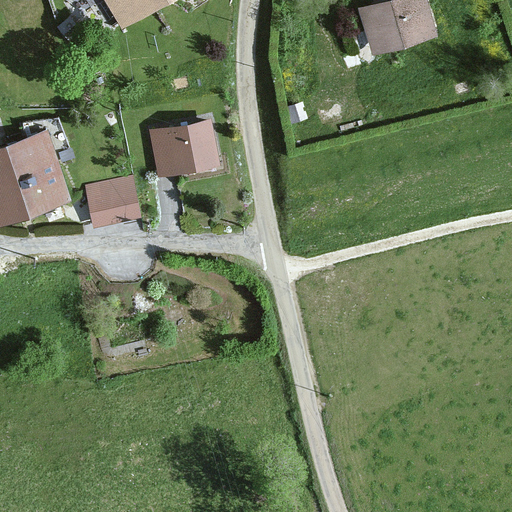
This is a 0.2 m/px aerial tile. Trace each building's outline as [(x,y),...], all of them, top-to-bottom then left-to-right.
[(111,0),(124,19),(157,0),(111,0)] [(429,29),(421,0),(392,0),(365,7),(371,25),(382,21),(387,41),(429,29)] [(387,41),(382,21),(371,25),(376,44),(387,41)] [(287,108),(291,125),(307,122),(304,104),(287,108)] [(215,157),(208,121),(154,131),(161,172),(177,169),(176,165),(215,157)] [(0,219),(68,196),(54,156),(47,132),(0,147),(0,219)] [(132,173),(84,184),(93,220),(110,216),(111,222),(130,217),(128,206),(139,203),(132,173)]
